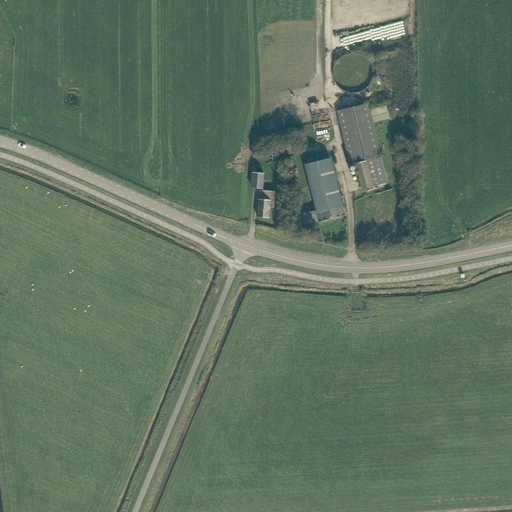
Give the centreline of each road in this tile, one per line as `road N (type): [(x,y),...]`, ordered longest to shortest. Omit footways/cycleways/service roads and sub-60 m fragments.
road 1 (unclassified): [(135,511),(244,247)]
road 2 (tertiary): [(244,247),(331,268),(374,269),(511,247)]
road 3 (tertiary): [(0,144),(244,247)]
